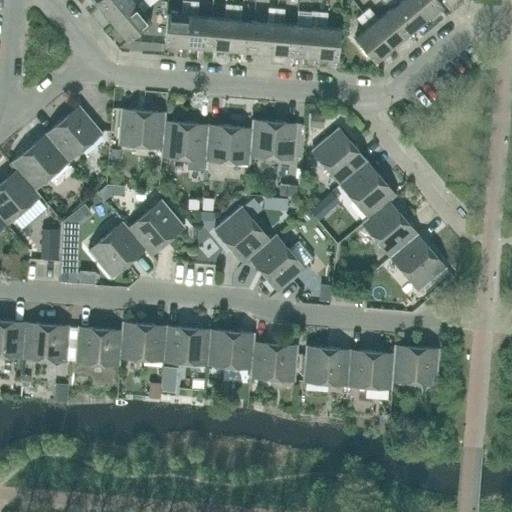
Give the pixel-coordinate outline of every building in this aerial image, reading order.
[(136,4),(132,0),(107,0),(99,7),(113,24),(136,4)] [(408,34),(424,20),(407,0),(400,0),(388,10),(408,34)] [(407,0),(424,20),(441,6),(436,0),(407,0)] [(189,12),(190,1),(182,1),(181,11),(189,12)] [(190,1),(189,12),(197,13),(198,2),(190,1)] [(136,4),(113,24),(127,41),(150,21),(141,10),(144,8),(139,2),(136,4)] [(232,16),(233,5),(225,4),(224,15),(232,16)] [(233,5),(232,16),(240,16),(241,6),(233,5)] [(275,19),(276,9),(268,8),(267,19),(275,19)] [(362,13),(369,21),(375,16),(368,8),(362,13)] [(276,9),(275,19),(283,20),(284,9),(276,9)] [(391,48),(408,34),(388,10),(372,24),(391,48)] [(318,23),(319,12),(311,12),(310,22),(318,23)] [(319,12),(318,23),(326,23),(327,13),(319,12)] [(363,26),(369,21),(362,13),(356,18),(363,26)] [(188,16),(181,15),(166,14),(164,44),(186,46),(188,16)] [(210,18),(196,16),(188,16),(186,46),(208,48),(210,18)] [(231,19),(224,19),(210,18),(208,48),(229,50),(231,19)] [(253,21),(239,20),(231,19),(229,50),(251,52),(253,21)] [(253,21),(251,52),(272,53),(274,23),(275,19),(267,19),(267,22),(253,21)] [(296,25),(294,55),(315,57),(318,27),(318,23),(316,23),(310,22),(310,26),(296,25)] [(296,25),(282,24),(274,23),(272,53),(294,55),(296,25)] [(374,62),(391,48),(372,24),(355,39),(374,62)] [(340,29),(325,27),(318,27),(315,57),(337,59),(340,29)] [(67,161),(101,132),(79,105),(45,134),(67,161)] [(164,121),(165,113),(120,109),(117,144),(161,147),(164,121)] [(310,114),(309,127),(322,128),(324,115),(310,114)] [(293,159),(296,124),(251,120),(251,128),(249,155),(250,155),(293,159)] [(161,147),(160,156),(188,158),(187,168),(202,169),(203,159),(204,160),(207,125),(164,121),(161,147)] [(251,128),(207,125),(204,160),(249,163),(250,155),(249,155),(251,128)] [(339,184),(366,161),(337,127),(311,150),(339,184)] [(34,189),(67,161),(45,134),(11,163),(16,169),(34,189)] [(389,201),(395,195),(366,161),(339,184),(367,217),(368,217),(388,200),(389,201)] [(34,189),(16,169),(0,182),(0,217),(5,224),(40,195),(34,189)] [(149,255),(184,226),(161,199),(127,227),(127,228),(144,248),(144,249),(149,255)] [(417,234),(389,201),(388,200),(368,217),(367,217),(361,222),(390,257),(417,234)] [(269,240),(240,206),(214,229),(243,263),(249,258),(249,257),(269,240)] [(127,228),(127,227),(122,221),(88,250),(110,277),(144,249),(144,248),(127,228)] [(278,291),(304,269),(275,234),(269,240),(249,257),(249,258),(278,291)] [(419,291),(445,268),(417,234),(390,257),(419,291)] [(55,255),(56,243),(48,242),(47,254),(55,255)] [(18,271),(19,259),(11,259),(10,271),(18,271)] [(24,322),(0,319),(0,355),(21,357),(24,322)] [(66,361),(69,326),(24,322),(21,357),(66,361)] [(163,361),(166,326),(121,322),(121,330),(119,357),(120,357),(163,361)] [(121,330),(77,326),(74,361),(119,365),(120,357),(119,357),(121,330)] [(207,364),(210,329),(166,326),(163,361),(207,364)] [(253,341),(254,333),(210,329),(207,364),(250,368),(251,368),(253,341)] [(297,345),(253,341),(251,368),(250,368),(249,376),(294,380),(297,345)] [(436,384),(438,349),(393,345),(393,353),(391,380),(392,380),(436,384)] [(347,385),(350,350),(305,346),(302,381),(347,385)] [(393,353),(350,350),(347,385),(391,388),(392,380),(391,380),(393,353)] [(177,367),(163,366),(161,389),(175,390),(177,367)] [(160,382),(149,381),(148,396),(159,397),(160,382)] [(68,384),(54,382),(54,399),(67,401),(68,384)]
